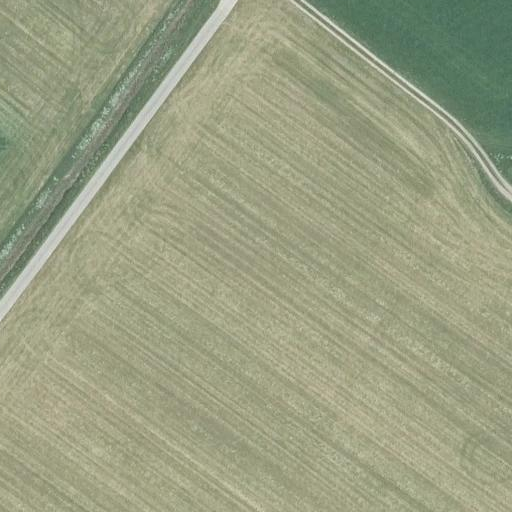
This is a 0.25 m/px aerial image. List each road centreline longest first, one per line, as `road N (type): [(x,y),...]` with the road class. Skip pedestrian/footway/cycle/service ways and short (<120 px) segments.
road 1 (track): [(0,309),(228,0)]
road 2 (track): [(511,197),(452,122),(294,0)]
